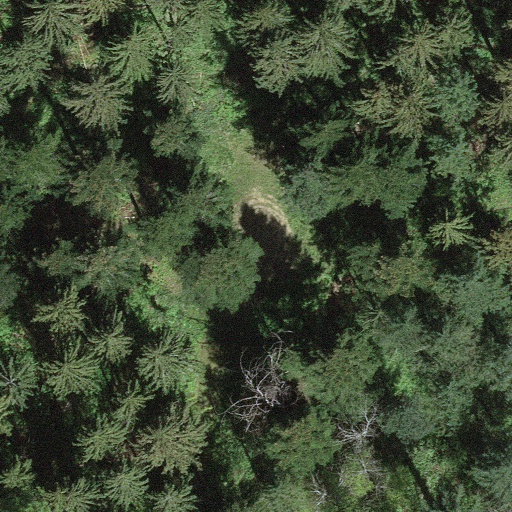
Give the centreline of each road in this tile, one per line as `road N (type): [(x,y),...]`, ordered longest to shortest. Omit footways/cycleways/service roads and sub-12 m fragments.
road 1 (track): [(183,511),(214,335),(317,92),(376,47),(496,0)]
road 2 (track): [(245,258),(421,205),(511,189)]
